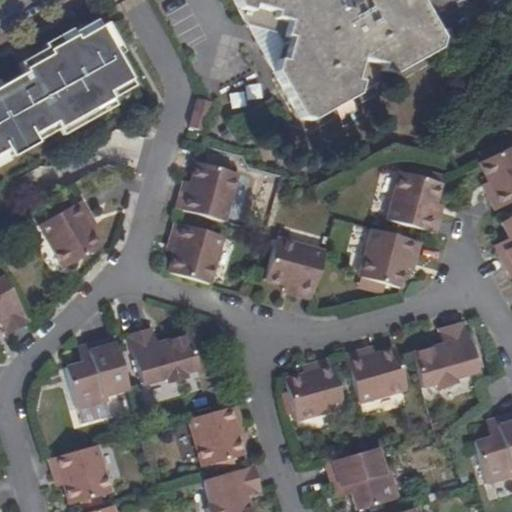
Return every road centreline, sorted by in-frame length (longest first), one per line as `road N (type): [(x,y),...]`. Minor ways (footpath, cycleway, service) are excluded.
road 1 (residential): [(121,282),(174,84),(133,0)]
road 2 (residential): [(480,281),(308,339),(246,331)]
road 3 (residential): [(282,511),(249,381),(246,331)]
road 4 (residential): [(0,387),(121,282)]
road 5 (residential): [(246,331),(121,282)]
